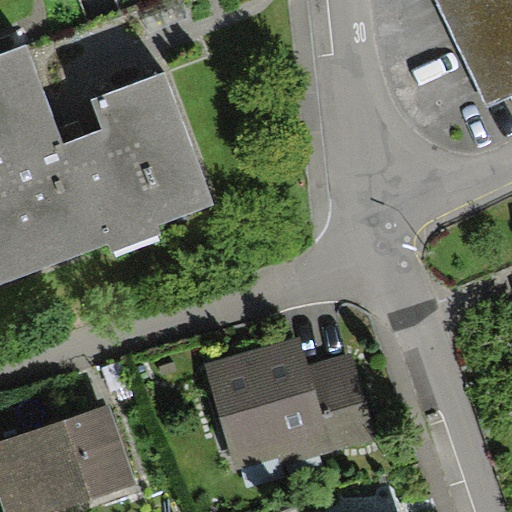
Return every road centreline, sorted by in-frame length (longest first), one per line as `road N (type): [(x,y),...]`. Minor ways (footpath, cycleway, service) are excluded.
road 1 (residential): [(378,213),(477,511)]
road 2 (residential): [(345,0),(378,213)]
road 3 (residential): [(378,213),(511,153)]
